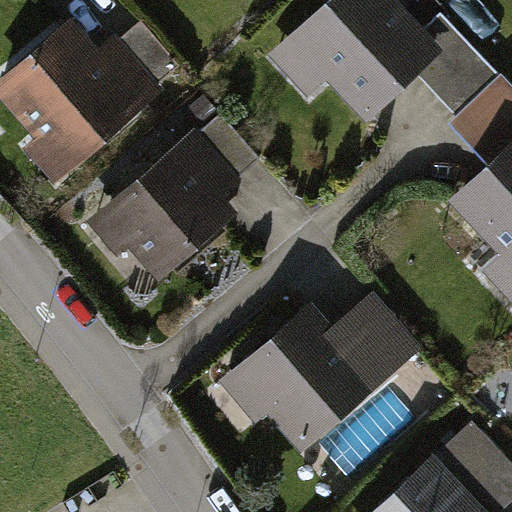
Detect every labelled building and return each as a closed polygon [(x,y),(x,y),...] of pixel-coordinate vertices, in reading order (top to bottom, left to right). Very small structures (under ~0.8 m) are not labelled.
[(441,49),(394,0),(334,0),(274,55),(309,92),(328,75),(367,117),(441,49)] [(446,51),(420,75),(457,115),(500,75),(442,13),(425,29),(446,51)] [(73,23),(0,83),(0,95),(38,141),(28,149),(54,180),(160,91),(117,39),(99,54),(73,23)] [(143,23),(122,40),(158,83),(179,66),(143,23)] [(511,85),(504,77),(454,125),(492,164),(511,144),(511,85)] [(222,113),(201,131),(239,176),(260,158),(222,113)] [(240,183),(196,131),(90,222),(118,255),(130,245),(159,278),(234,214),(221,199),(240,183)] [(511,150),(454,204),(502,256),(488,270),(511,296),(511,150)] [(269,409),(304,449),(422,348),(375,295),(335,330),(312,304),(222,382),(255,421),(269,409)] [(511,461),(473,421),(437,456),(490,511),(501,511),(511,502),(511,461)] [(379,511),(484,511),(436,460),(379,511)]
